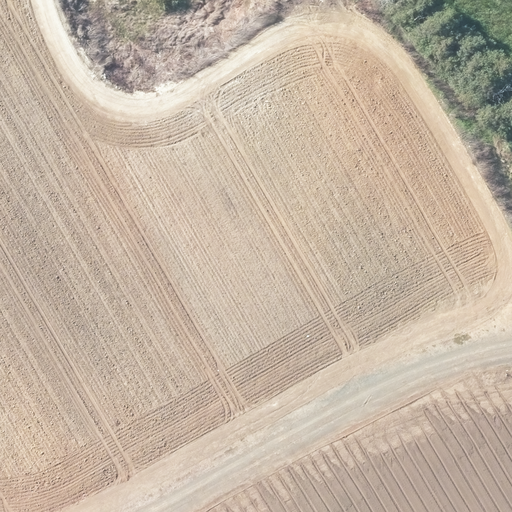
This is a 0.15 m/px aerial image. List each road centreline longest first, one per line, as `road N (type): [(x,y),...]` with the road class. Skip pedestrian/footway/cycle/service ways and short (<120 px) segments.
road 1 (track): [(11,0),(40,94),(116,122),(186,111),(248,48),(304,15),(342,18),(404,77),(460,167),(511,280)]
road 2 (track): [(511,347),(306,439),(178,511)]
